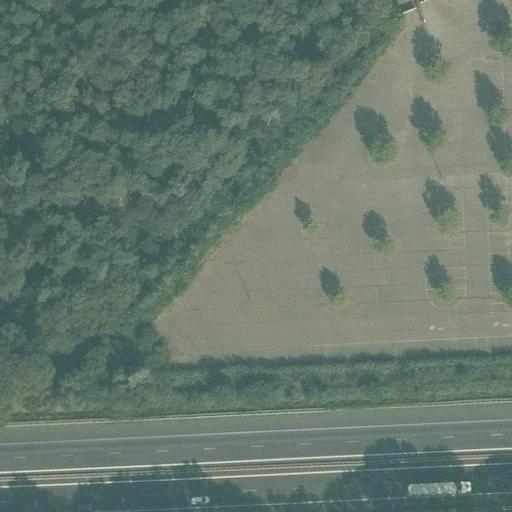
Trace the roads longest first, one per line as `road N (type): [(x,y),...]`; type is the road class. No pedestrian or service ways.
road 1 (motorway): [(0,506),(511,488)]
road 2 (motorway): [(511,433),(0,448)]
